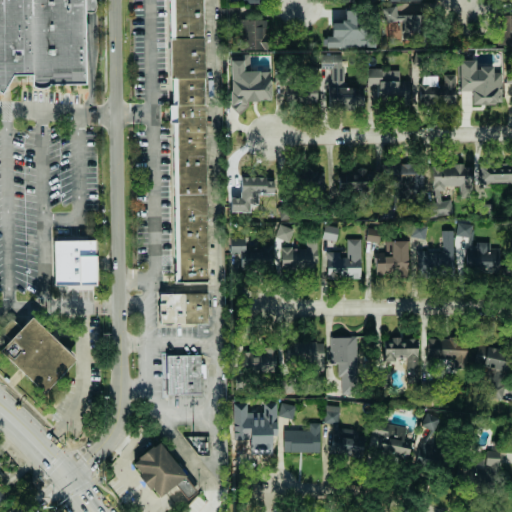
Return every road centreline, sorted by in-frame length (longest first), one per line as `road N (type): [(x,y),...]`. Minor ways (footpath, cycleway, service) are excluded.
road 1 (tertiary): [(123,392),(116,0)]
road 2 (residential): [(511,314),(270,308)]
road 3 (residential): [(511,135),(270,137)]
road 4 (residential): [(437,511),(277,490)]
